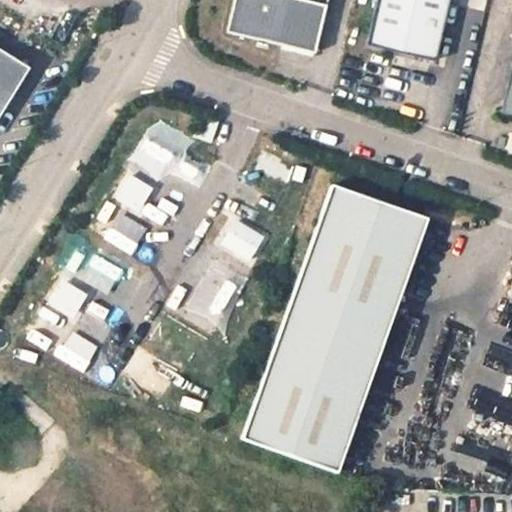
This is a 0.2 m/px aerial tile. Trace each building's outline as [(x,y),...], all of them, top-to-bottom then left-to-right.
[(327,0),(233,0),(225,32),(314,54),(327,0)] [(376,0),(366,45),(435,62),(449,0),(376,0)] [(0,115),(29,68),(0,50),(0,115)] [(511,61),(501,113),(511,115),(511,61)] [(194,136),(210,142),(216,122),(201,117),(194,136)] [(174,196),(189,164),(146,144),(131,175),(174,196)] [(116,198),(138,212),(151,190),(130,176),(116,198)] [(329,186),(241,439),(336,472),(425,220),(329,186)] [(143,264),(159,238),(129,221),(114,247),(143,264)] [(224,241),(249,257),(261,237),(235,222),(224,241)] [(67,272),(112,305),(130,280),(85,247),(67,272)] [(232,294),(245,268),(218,254),(204,279),(232,294)] [(51,304),(73,318),(86,296),(64,283),(51,304)] [(75,372),(92,347),(66,329),(48,354),(75,372)] [(474,382),(511,397),(511,353),(489,344),(474,382)] [(511,403),(473,389),(449,455),(499,473),(511,436),(511,403)]
